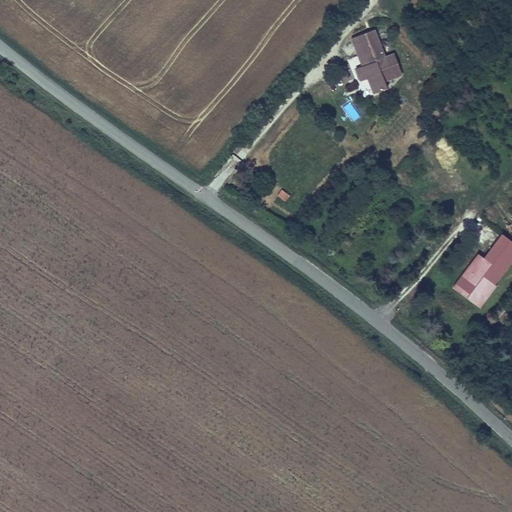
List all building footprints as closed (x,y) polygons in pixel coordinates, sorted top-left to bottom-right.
[(362,83),(367,82),(372,96),(387,92),(385,84),(401,78),(395,57),(385,60),(375,31),(351,39),(363,69),(357,71),(362,83)] [(353,121),(360,116),(350,101),(343,107),(353,121)] [(511,181),(503,193),(511,200),(511,181)] [(285,202),(290,195),(281,189),(276,195),(285,202)] [(499,287),(511,270),(511,240),(506,236),(488,261),(479,272),(473,268),(458,288),(486,309),(501,289),(499,287)] [(479,272),(488,261),(482,256),(473,268),(479,272)]
